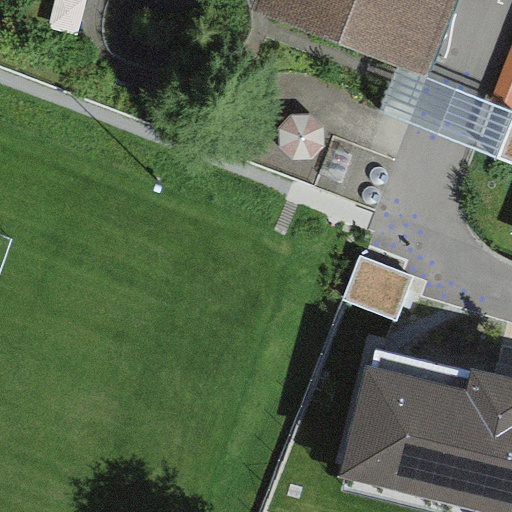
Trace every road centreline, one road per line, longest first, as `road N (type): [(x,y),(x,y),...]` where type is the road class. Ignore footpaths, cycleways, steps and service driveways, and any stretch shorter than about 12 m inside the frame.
road 1 (track): [(433,255),(373,220),(0,78)]
road 2 (residential): [(511,284),(433,255),(429,192),(498,0)]
